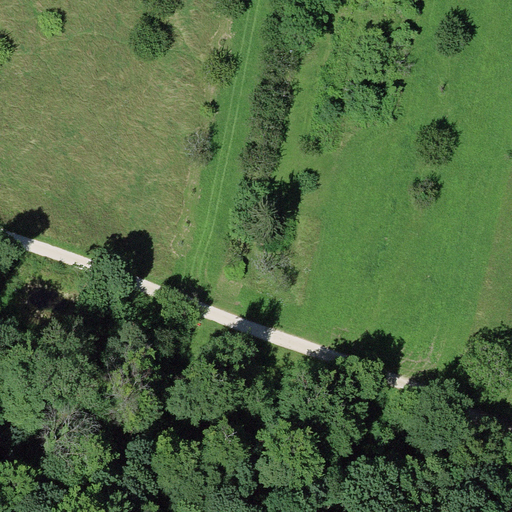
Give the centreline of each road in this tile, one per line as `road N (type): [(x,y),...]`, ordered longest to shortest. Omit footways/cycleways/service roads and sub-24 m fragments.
road 1 (track): [(0,230),(511,427)]
road 2 (track): [(260,0),(188,299)]
